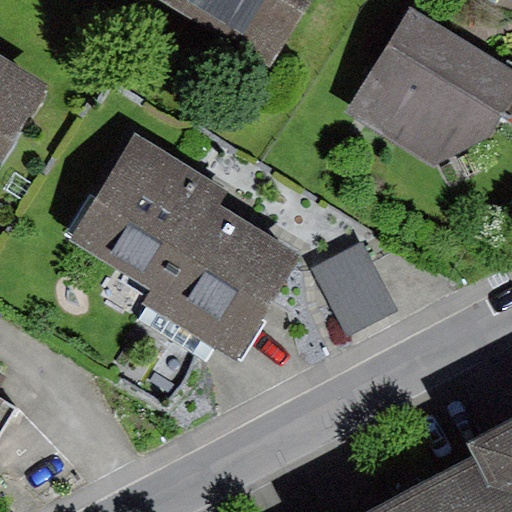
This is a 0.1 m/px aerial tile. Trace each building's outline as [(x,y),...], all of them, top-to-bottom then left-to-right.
[(318,0),(155,0),(273,73),(318,0)] [(511,71),(469,47),(408,12),(348,117),(435,168),(489,143),(511,104),(511,71)] [(0,55),(0,167),(49,84),(0,55)] [(136,140),(72,244),(157,296),(214,205),(222,192),(136,140)] [(157,296),(150,308),(240,364),(304,262),(214,205),(157,296)] [(361,247),(311,273),(345,339),(396,314),(361,247)] [(473,465),(497,511),(511,511),(511,427),(466,452),(473,465)] [(497,511),(473,465),(412,496),(380,511),(497,511)]
